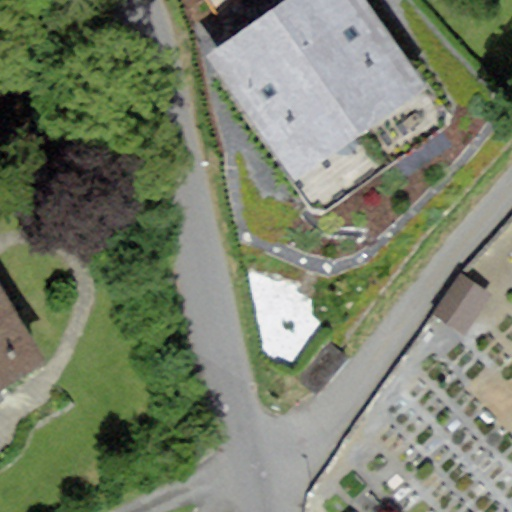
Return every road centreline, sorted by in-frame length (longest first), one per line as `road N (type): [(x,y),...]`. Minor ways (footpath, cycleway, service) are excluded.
road 1 (residential): [(136,0),(257,464)]
road 2 (residential): [(257,464),(330,412),(511,187)]
